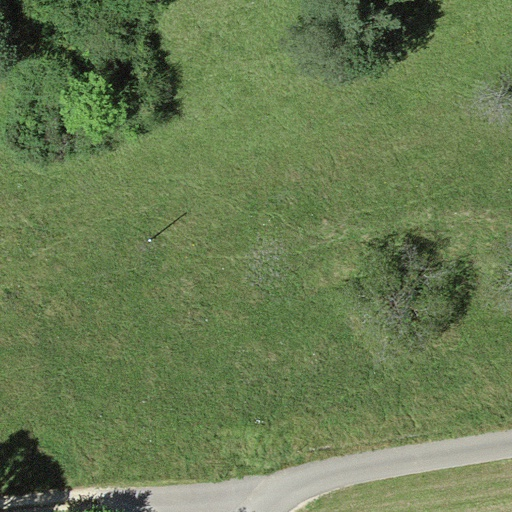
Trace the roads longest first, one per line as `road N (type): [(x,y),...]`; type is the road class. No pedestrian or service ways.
road 1 (unclassified): [(511,442),(328,473),(263,502),(258,511)]
road 2 (track): [(8,511),(149,499),(263,502)]
